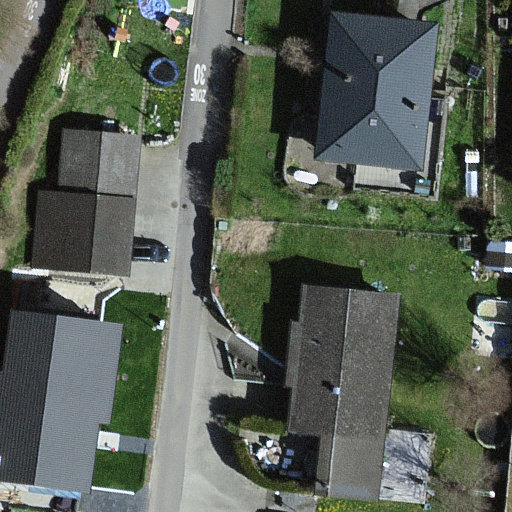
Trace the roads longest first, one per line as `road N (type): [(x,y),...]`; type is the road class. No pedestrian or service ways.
road 1 (residential): [(208,0),(164,511)]
road 2 (residential): [(42,0),(0,116)]
